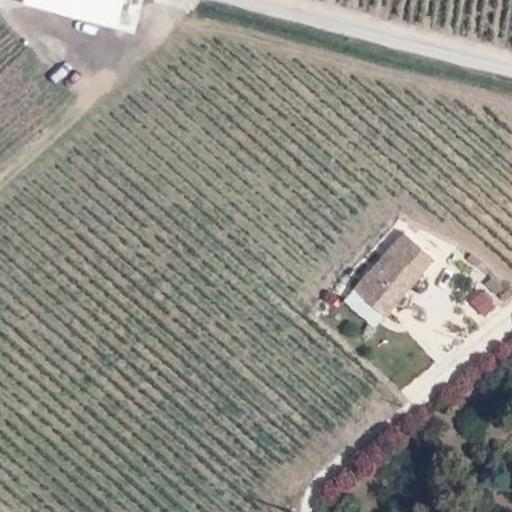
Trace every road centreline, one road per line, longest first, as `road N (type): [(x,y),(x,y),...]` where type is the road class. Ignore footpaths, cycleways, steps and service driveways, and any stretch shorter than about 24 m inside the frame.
road 1 (unclassified): [(249,0),(511,63)]
road 2 (track): [(0,1),(85,94),(180,0)]
